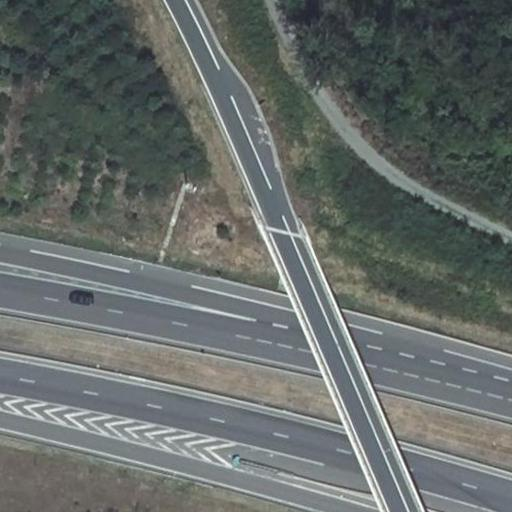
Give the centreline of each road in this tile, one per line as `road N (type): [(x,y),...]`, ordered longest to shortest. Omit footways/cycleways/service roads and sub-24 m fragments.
road 1 (motorway): [(401,511),(282,231),(171,0)]
road 2 (motorway): [(0,375),(279,434),(511,498)]
road 3 (motorway): [(0,419),(367,511)]
road 4 (track): [(274,0),(343,137),(511,239)]
road 5 (motorway): [(296,343),(187,293),(0,256)]
road 6 (motorway): [(296,343),(0,291)]
road 7 (motorway): [(511,399),(296,343)]
